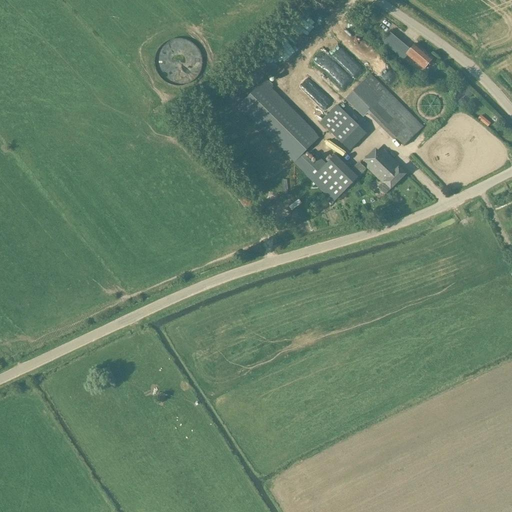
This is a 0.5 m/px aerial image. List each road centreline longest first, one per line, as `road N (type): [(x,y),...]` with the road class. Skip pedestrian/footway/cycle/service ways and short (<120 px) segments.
road 1 (unclassified): [(0,381),(247,270),(376,233),(511,171)]
road 2 (unclassified): [(511,112),(397,0)]
